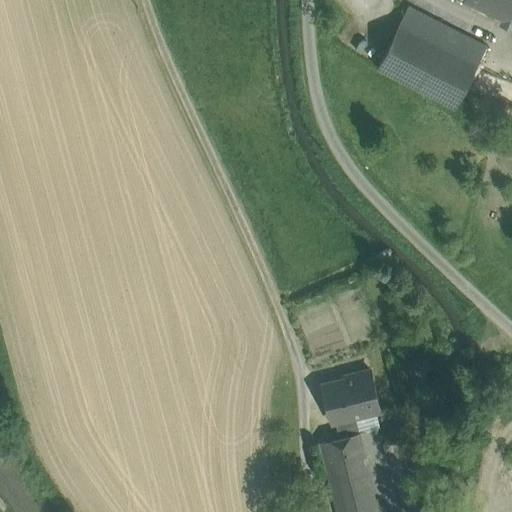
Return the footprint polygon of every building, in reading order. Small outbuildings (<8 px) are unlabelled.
[(511,0),(464,0),(463,3),(511,25),(511,0)] [(487,46),(410,7),(377,70),(454,109),(487,46)] [(371,371),(321,384),(331,424),(335,423),(376,412),(381,411),(371,371)] [(459,398),(424,401),(425,415),(460,412),(459,398)] [(376,412),(335,423),(339,437),(377,428),(380,427),(376,412)] [(339,437),(320,442),(337,511),(398,511),(377,428),(339,437)]
